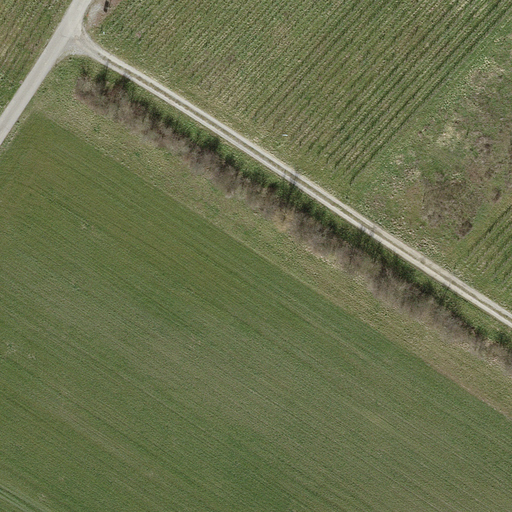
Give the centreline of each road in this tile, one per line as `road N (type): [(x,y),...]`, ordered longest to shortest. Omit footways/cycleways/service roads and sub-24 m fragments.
road 1 (track): [(64,31),(511,320)]
road 2 (unclassified): [(83,0),(0,130)]
